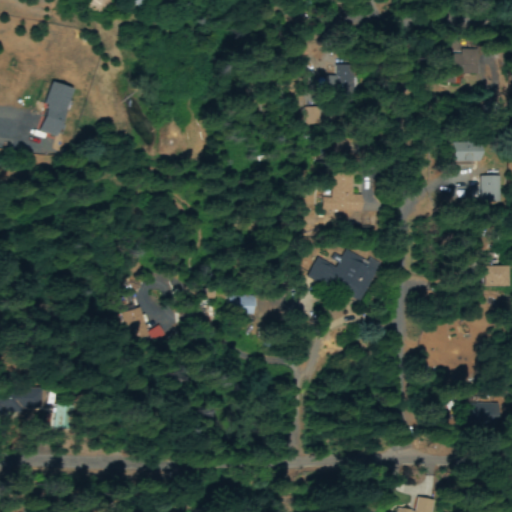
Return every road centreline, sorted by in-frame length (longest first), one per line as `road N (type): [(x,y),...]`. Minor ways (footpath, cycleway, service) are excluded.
road 1 (residential): [(0,500),(215,507),(273,477),(511,447)]
road 2 (residential): [(479,449),(459,0)]
road 3 (residential): [(273,477),(250,358),(178,375),(125,356),(48,181)]
